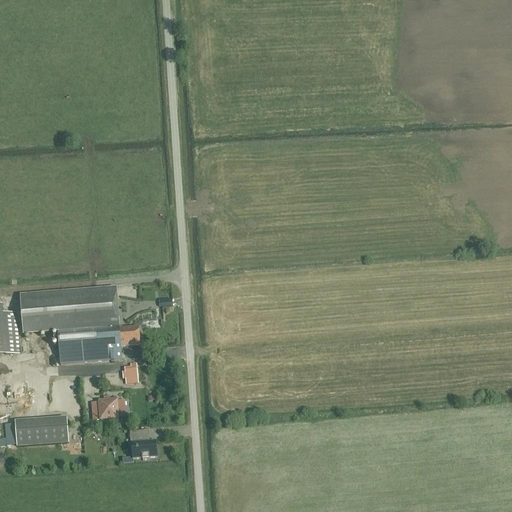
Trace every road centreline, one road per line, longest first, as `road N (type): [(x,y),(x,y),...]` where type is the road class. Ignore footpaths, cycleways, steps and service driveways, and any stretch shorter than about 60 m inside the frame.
road 1 (unclassified): [(201,511),(166,0)]
road 2 (track): [(185,275),(0,289)]
